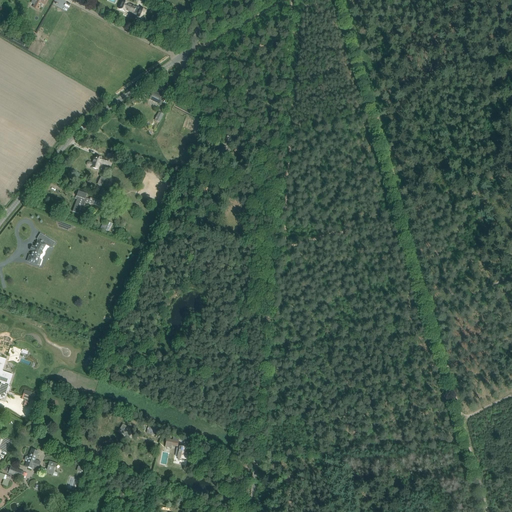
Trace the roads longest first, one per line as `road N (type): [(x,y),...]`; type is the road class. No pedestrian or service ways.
road 1 (unclassified): [(251,511),(275,168),(257,138),(177,97),(192,47)]
road 2 (track): [(486,511),(413,228)]
road 3 (tertiary): [(0,222),(73,135),(192,47)]
road 4 (track): [(406,208),(349,8)]
